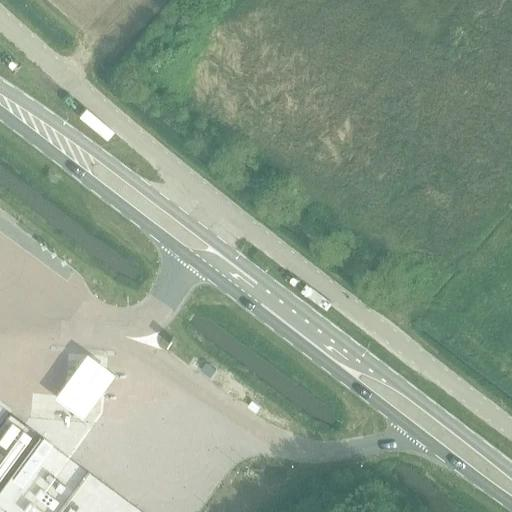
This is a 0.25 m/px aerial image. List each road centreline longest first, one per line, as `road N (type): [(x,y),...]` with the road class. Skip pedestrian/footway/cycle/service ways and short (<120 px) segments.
road 1 (unclassified): [(511,430),(0,18)]
road 2 (secondary): [(55,142),(85,179),(511,500)]
road 3 (secondary): [(511,472),(108,161),(55,142)]
